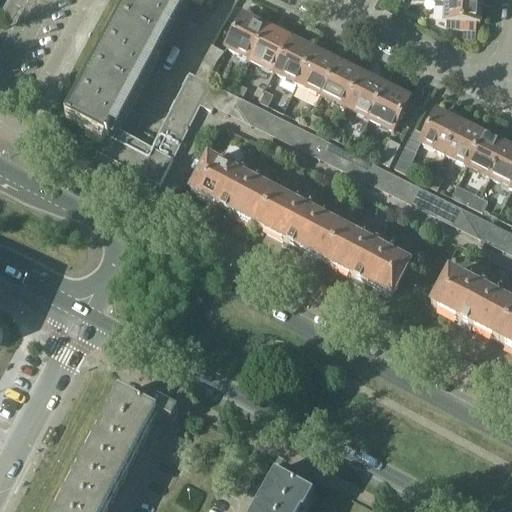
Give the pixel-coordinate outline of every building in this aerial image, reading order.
[(86,137),(103,146),(111,130),(118,134),(190,1),(201,8),(205,0),(132,0),(67,121),(88,132),(86,137)] [(480,26),(482,1),(466,0),(447,0),(446,24),(447,24),(446,33),(476,34),(477,26),(480,26)] [(228,52),(252,64),(268,31),(244,19),(228,52)] [(268,31),(252,64),(276,76),(292,43),(268,31)] [(276,76),(300,88),(316,55),(292,43),(276,76)] [(196,81),(210,87),(225,56),(212,49),(196,81)] [(316,55),(300,88),(324,100),(340,67),(316,55)] [(324,100),(347,111),(363,78),(340,67),(324,100)] [(190,78),(152,152),(173,163),(201,110),(212,88),(210,87),(196,81),(190,78)] [(347,111),(372,123),(388,90),(363,78),(347,111)] [(237,86),(231,98),(241,103),(247,91),(237,86)] [(212,116),(215,111),(223,94),(212,88),(201,110),(212,116)] [(388,90),(372,123),(393,134),(410,101),(388,90)] [(239,113),(226,95),(223,94),(215,111),(230,119),(239,113)] [(265,94),(259,105),(267,109),(273,98),(265,94)] [(226,95),(239,113),(250,129),(260,121),(248,106),(241,103),(231,98),(226,95)] [(248,106),(260,121),(274,141),(283,135),(270,117),(248,106)] [(446,158),(461,127),(438,115),(422,146),(446,158)] [(306,145),(293,129),(270,117),(283,135),(296,152),(306,145)] [(313,118),(307,129),(315,133),(321,121),(313,118)] [(461,127),(446,158),(469,169),(484,138),(461,127)] [(316,140),(293,129),(306,145),(319,163),(328,156),(316,140)] [(336,129),(331,141),(340,145),(345,134),(336,129)] [(103,146),(97,156),(98,157),(98,156),(103,158),(116,166),(130,140),(118,134),(111,130),(103,146)] [(469,169),(491,181),(506,149),(484,138),(469,169)] [(116,166),(135,176),(132,180),(134,184),(136,185),(140,184),(142,180),(159,189),(160,190),(173,163),(152,152),(130,140),(116,166)] [(316,140),(328,156),(342,174),(351,167),(341,152),(316,140)] [(389,142),(378,165),(389,170),(400,148),(389,142)] [(491,181),(511,191),(511,152),(506,149),(491,181)] [(416,156),(405,151),(395,172),(406,178),(416,156)] [(374,178),(364,164),(341,152),(351,167),(364,185),(374,178)] [(241,178),(209,162),(191,197),(223,212),(259,232),(277,197),(256,186),(259,182),(243,174),(241,178)] [(387,175),(364,164),(374,178),(388,197),(398,190),(387,175)] [(409,186),(387,175),(398,190),(411,209),(421,203),(409,186)] [(434,178),(428,189),(438,194),(444,183),(434,178)] [(443,213),(433,198),(409,186),(421,203),(433,220),(443,213)] [(259,232),(290,248),(326,267),(344,233),(318,220),(321,215),(299,203),(296,208),(277,197),(259,232)] [(467,208),(475,213),(481,201),(473,197),(467,208)] [(456,210),(433,198),(443,213),(457,232),(467,225),(456,210)] [(488,204),(481,201),(475,213),(483,216),(488,204)] [(481,244),(491,237),(481,222),(456,210),(467,225),(481,244)] [(511,244),(504,234),(481,222),(491,237),(504,255),(511,249),(511,244)] [(364,243),(344,233),(326,267),(393,303),(404,282),(412,268),(391,258),(393,253),(366,239),(364,243)] [(432,309),(463,326),(499,345),(511,321),(511,307),(497,300),(499,295),(472,281),(470,286),(450,275),(432,309)] [(511,321),(499,345),(511,351),(511,321)] [(110,418),(60,511),(109,511),(157,420),(171,427),(178,414),(167,408),(157,403),(152,413),(137,405),(133,403),(120,396),(109,417),(110,418)] [(307,511),(313,500),(302,494),(298,492),(295,490),(300,480),(290,475),(281,470),(274,481),(275,481),(257,511),(307,511)]
